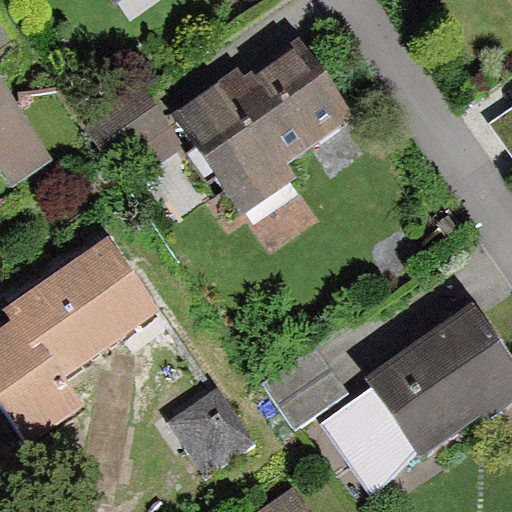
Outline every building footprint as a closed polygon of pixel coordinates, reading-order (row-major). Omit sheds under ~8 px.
[(290,60),(168,152),(221,222),(343,131),(290,60)] [(139,107),(85,140),(114,186),(168,152),(139,107)] [(0,179),(33,157),(0,110),(0,179)] [(145,350),(108,292),(6,357),(21,380),(0,393),(0,448),(20,479),(77,442),(55,407),(145,350)] [(511,371),(464,305),(365,375),(429,465),(511,405),(511,371)] [(344,396),(311,350),(265,383),(297,429),(344,396)] [(249,447),(207,384),(156,419),(197,481),(249,447)]
